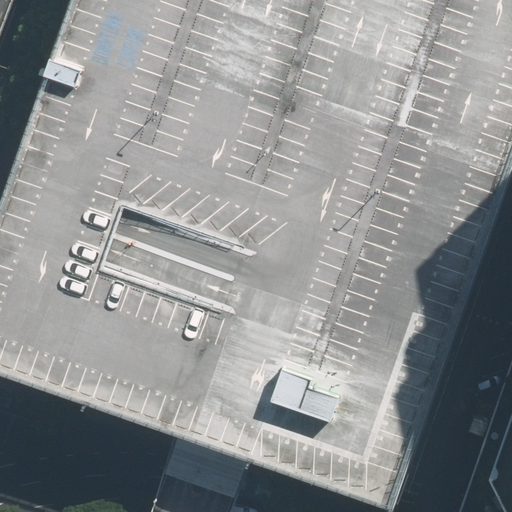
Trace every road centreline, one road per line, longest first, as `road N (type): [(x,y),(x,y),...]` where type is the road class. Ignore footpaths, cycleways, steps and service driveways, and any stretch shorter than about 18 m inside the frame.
road 1 (unknown): [(356,391),(457,102),(511,123)]
road 2 (secondary): [(0,412),(118,484)]
road 3 (secondary): [(118,484),(184,490),(252,511)]
